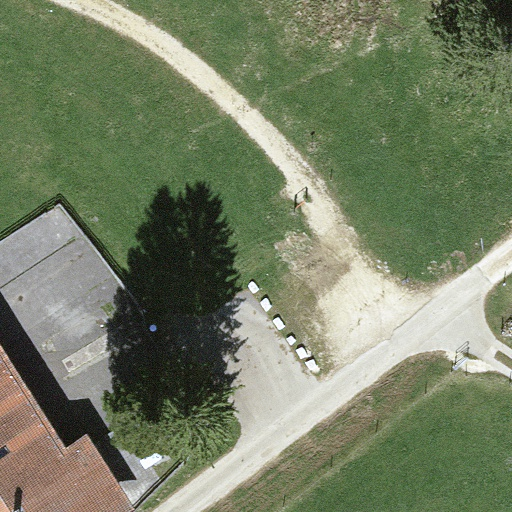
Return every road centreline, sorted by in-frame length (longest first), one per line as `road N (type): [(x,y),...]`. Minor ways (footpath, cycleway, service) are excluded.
road 1 (track): [(429,317),(168,42),(61,0)]
road 2 (unclassified): [(429,317),(176,511)]
